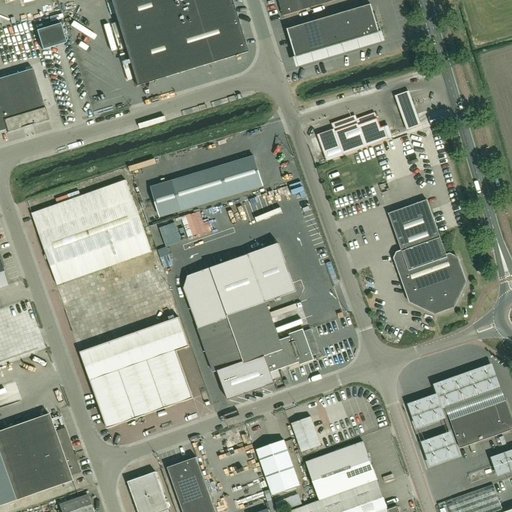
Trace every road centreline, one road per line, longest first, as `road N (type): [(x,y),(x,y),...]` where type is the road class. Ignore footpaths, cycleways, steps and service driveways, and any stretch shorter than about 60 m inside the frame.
road 1 (unclassified): [(379,366),(276,75)]
road 2 (secondary): [(511,288),(424,0)]
road 3 (unclassified): [(98,465),(379,366)]
road 4 (unclassified): [(98,465),(0,186)]
road 5 (unclassified): [(0,157),(276,75)]
road 6 (unclassified): [(429,511),(379,366)]
road 7 (unclassified): [(379,366),(499,322)]
